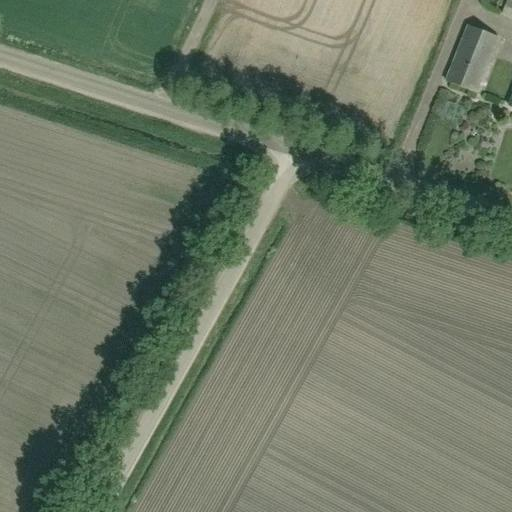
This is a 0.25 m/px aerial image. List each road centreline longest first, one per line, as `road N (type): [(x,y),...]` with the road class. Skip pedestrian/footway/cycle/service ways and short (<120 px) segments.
road 1 (unclassified): [(97,511),(296,154)]
road 2 (unclassified): [(296,154),(0,57)]
road 3 (unclassified): [(511,222),(296,154)]
